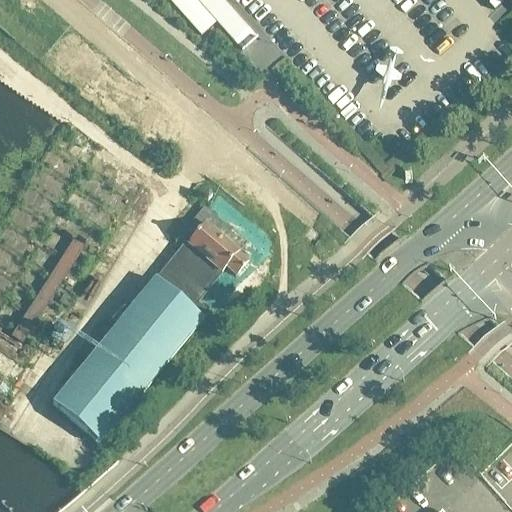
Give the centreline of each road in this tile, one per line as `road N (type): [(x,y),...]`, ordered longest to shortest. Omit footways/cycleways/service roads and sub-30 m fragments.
road 1 (primary): [(461,210),(122,511)]
road 2 (primary): [(211,511),(484,270)]
road 3 (residential): [(313,220),(217,140),(232,124),(210,102),(84,0)]
